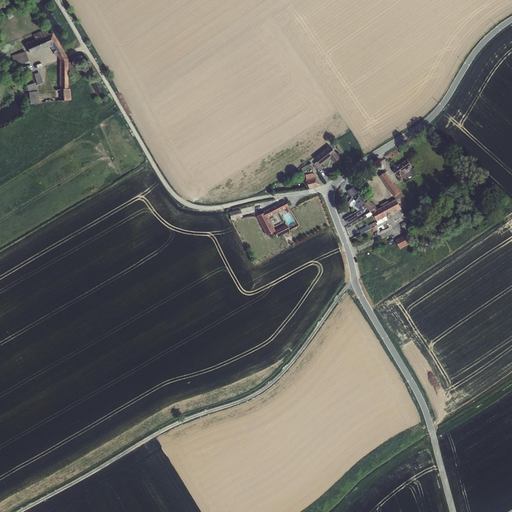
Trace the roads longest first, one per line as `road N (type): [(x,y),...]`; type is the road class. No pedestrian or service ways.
road 1 (tertiary): [(454,511),(419,395),(367,311),(330,190),(440,108),(475,52),(511,21)]
road 2 (track): [(357,282),(258,395),(189,418),(21,511)]
road 3 (track): [(330,190),(193,210),(164,183),(56,0)]
